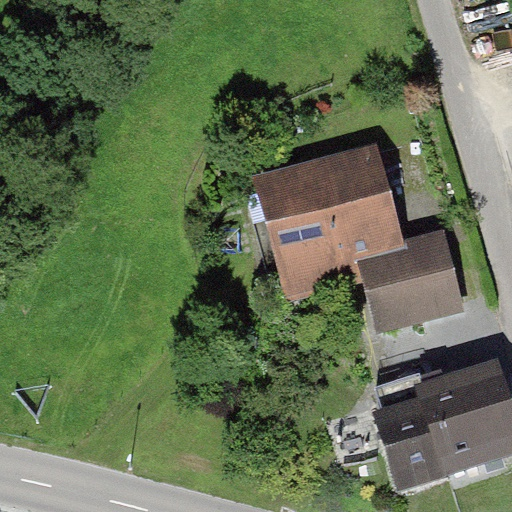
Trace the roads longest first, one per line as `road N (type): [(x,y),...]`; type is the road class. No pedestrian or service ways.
road 1 (track): [(431,0),(511,272)]
road 2 (tertiary): [(149,511),(0,475)]
